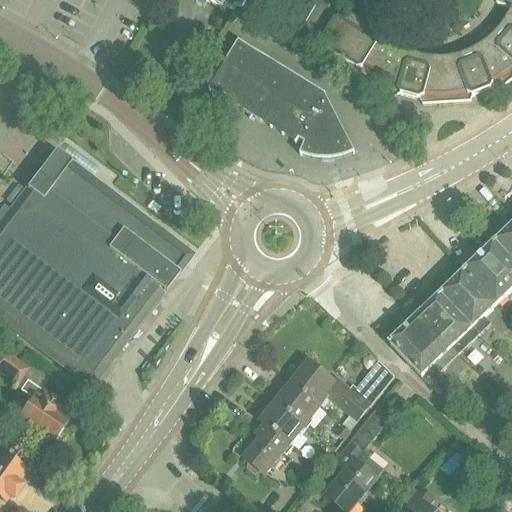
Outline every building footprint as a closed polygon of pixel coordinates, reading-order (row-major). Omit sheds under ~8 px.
[(205,0),(207,0),(206,1),(223,11),(225,7),(234,11),(236,7),(243,7),(246,0),(205,0)] [(322,0),(320,5),(328,10),(333,1),(331,0),(322,0)] [(419,101),(423,107),(471,104),(472,98),(491,91),(493,87),(511,73),(511,0),(498,0),(496,4),(510,11),(507,17),(502,26),(497,33),(490,40),(484,45),(478,49),(471,52),(462,56),(454,58),(445,59),(438,59),(431,59),(421,57),(410,53),(400,47),(352,17),(344,22),(340,20),(334,22),(321,43),(323,50),(357,71),(358,71),(360,78),(395,99),(401,96),(419,101)] [(300,35),(310,42),(317,40),(330,19),(328,12),(317,6),(300,35)] [(293,45),(302,51),(308,42),(299,36),(293,45)] [(326,161),(333,161),(342,159),(355,155),(326,98),(239,44),(226,65),(210,91),(296,144),(300,156),(315,160),(326,161)] [(349,100),(362,107),(368,98),(355,90),(349,100)] [(0,225),(0,322),(91,391),(129,340),(130,341),(158,305),(157,304),(163,295),(164,296),(180,275),(179,275),(183,269),(192,257),(176,244),(177,244),(176,243),(175,243),(150,224),(151,224),(149,223),(124,204),(123,203),(122,203),(97,184),(97,183),(96,182),(95,183),(71,165),(71,164),(55,152),(50,159),(0,225)] [(419,318),(390,347),(439,396),(452,383),(442,374),(458,358),(480,338),(492,326),(485,319),(497,307),(511,292),(511,228),(495,245),(465,274),(441,297),(419,318)] [(28,370),(4,352),(0,357),(0,372),(1,373),(4,369),(20,381),(28,370)] [(364,360),(363,367),(368,371),(375,369),(376,362),(371,358),(364,360)] [(350,433),(357,424),(374,403),(383,392),(367,380),(359,391),(358,392),(353,388),(351,391),(338,380),(334,385),(308,364),(291,386),(317,407),(318,406),(324,398),(350,418),(342,427),(350,433)] [(31,438),(49,451),(71,420),(58,411),(62,405),(40,389),(38,391),(27,384),(20,393),(31,401),(15,424),(32,436),(31,438)] [(320,410),(317,407),(291,386),(283,395),(280,395),(276,400),(277,403),(276,405),(305,428),(320,410)] [(261,424),(264,426),(290,447),(291,446),(305,428),(276,405),(261,424)] [(247,471),(255,477),(261,475),(265,478),(284,455),(287,458),(293,450),(290,447),(264,426),(256,437),(260,441),(244,461),(248,465),(247,471)] [(350,433),(342,427),(342,426),(334,435),(345,443),(352,434),(350,433)] [(325,499),(340,511),(352,511),(378,481),(377,481),(384,472),(370,460),(372,456),(365,451),(375,439),(363,428),(353,440),(343,453),(344,454),(336,465),(346,473),(325,499)] [(0,500),(5,504),(9,498),(13,501),(23,488),(18,484),(26,473),(13,464),(17,457),(3,447),(0,450),(0,456),(2,458),(0,459),(0,500)] [(313,461),(324,470),(331,461),(319,452),(313,461)] [(299,478),(311,487),(324,470),(313,461),(299,478)] [(431,511),(427,508),(435,499),(422,489),(419,492),(415,489),(401,506),(407,511),(431,511)]
